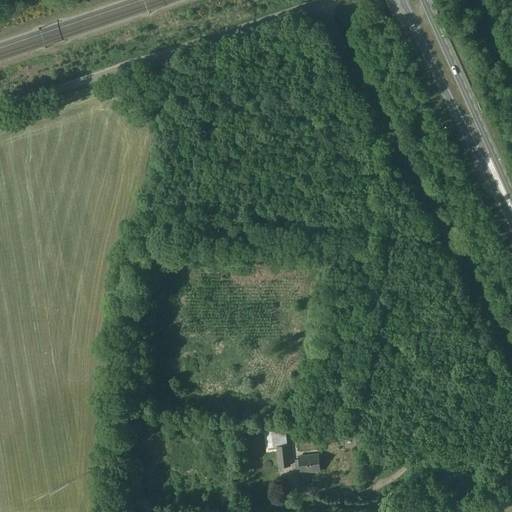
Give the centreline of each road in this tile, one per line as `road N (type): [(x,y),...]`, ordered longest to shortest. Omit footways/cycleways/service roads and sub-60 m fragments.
road 1 (unclassified): [(511,365),(321,2)]
road 2 (unclassified): [(0,110),(321,2)]
road 3 (track): [(306,485),(360,491),(382,484),(421,446),(444,298),(458,264)]
road 4 (primary): [(403,0),(511,217)]
road 5 (primary): [(511,200),(426,0)]
